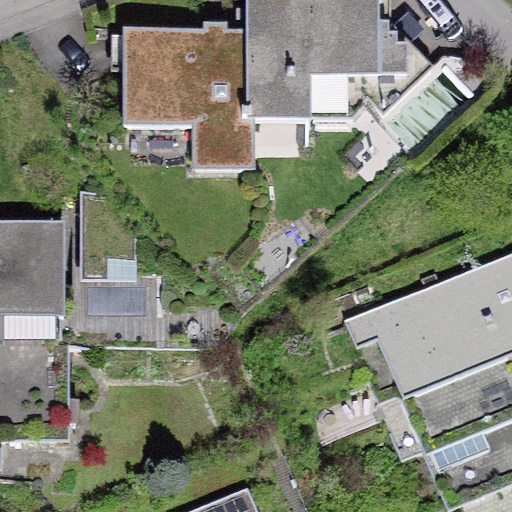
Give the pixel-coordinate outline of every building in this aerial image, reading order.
[(409,55),(379,0),(243,0),(245,41),(249,134),(310,134),(311,113),(376,116),(375,91),(409,90),(409,55)] [(197,43),(118,45),(120,140),(190,139),(191,188),(251,187),(249,134),(245,41),(220,42),(220,32),(197,33),(197,43)] [(129,196),(81,198),(83,286),(132,285),(129,196)] [(0,441),(66,441),(65,349),(0,350),(0,321),(64,321),(63,235),(0,235),(0,441)] [(511,511),(511,257),(369,316),(448,511),(511,511)] [(244,511),(237,495),(194,511),(244,511)]
